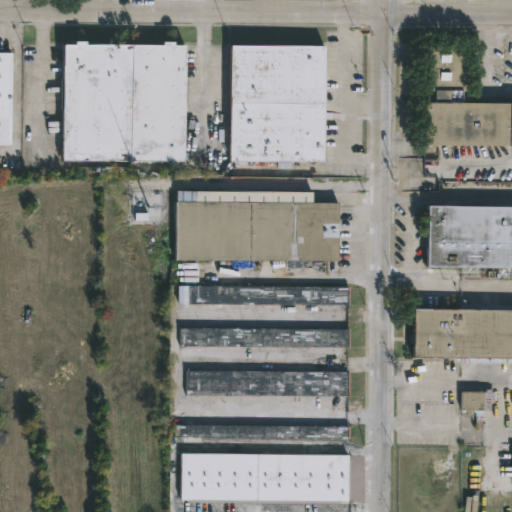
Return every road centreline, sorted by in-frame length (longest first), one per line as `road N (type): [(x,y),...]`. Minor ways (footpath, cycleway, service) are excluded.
road 1 (residential): [(381,511),(384,0)]
road 2 (residential): [(0,11),(511,14)]
road 3 (residential): [(191,187),(511,187)]
